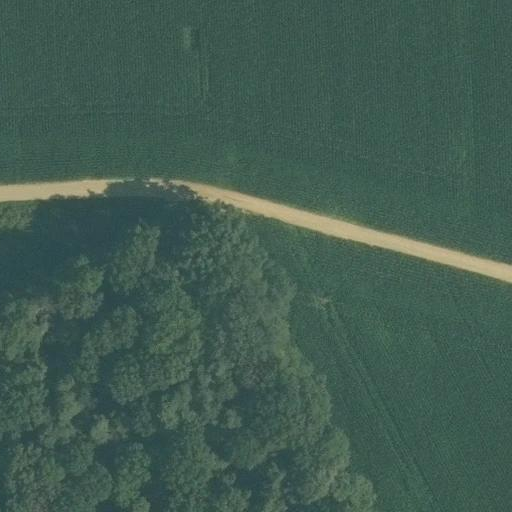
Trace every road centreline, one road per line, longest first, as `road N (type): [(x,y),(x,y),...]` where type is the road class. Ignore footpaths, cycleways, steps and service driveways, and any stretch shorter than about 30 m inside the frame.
road 1 (track): [(205,194),(511,276)]
road 2 (track): [(0,309),(192,215),(205,194)]
road 3 (track): [(0,191),(205,194)]
